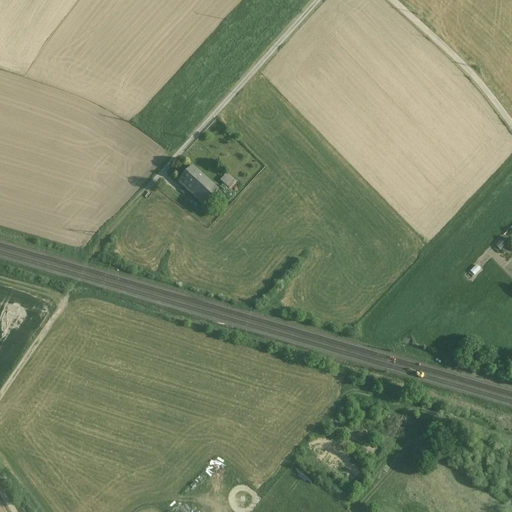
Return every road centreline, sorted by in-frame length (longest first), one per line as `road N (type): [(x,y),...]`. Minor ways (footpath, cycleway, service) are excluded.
road 1 (unclassified): [(511,119),(482,79),(394,0)]
road 2 (residential): [(0,397),(70,293)]
